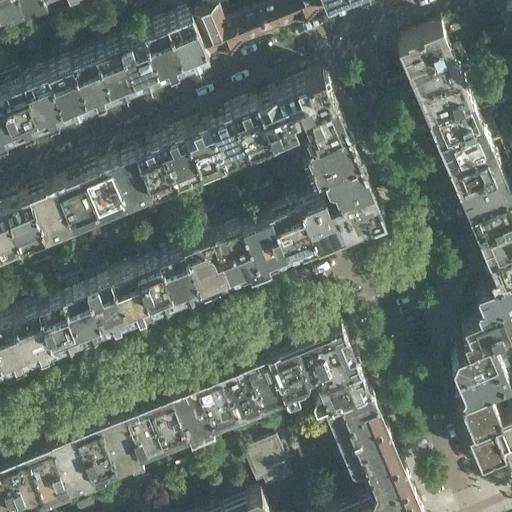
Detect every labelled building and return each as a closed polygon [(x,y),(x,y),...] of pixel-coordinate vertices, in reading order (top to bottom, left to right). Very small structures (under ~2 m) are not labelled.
[(267,21),(316,0),(248,0),(224,10),(219,0),(200,0),(191,4),(207,45),(267,21)] [(503,20),(494,0),(473,0),(470,2),(480,27),(481,29),(503,20)] [(207,45),(191,4),(190,2),(166,12),(183,55),(207,45)] [(458,35),(480,27),(470,2),(396,32),(406,57),(450,38),(451,39),(458,35)] [(183,55),(166,12),(142,22),(159,65),(183,55)] [(159,65),(142,22),(118,32),(135,74),(159,65)] [(135,74),(118,32),(94,42),(111,84),(135,74)] [(460,62),(457,53),(464,50),(458,35),(451,39),(450,38),(406,57),(416,80),(460,62)] [(111,84),(94,42),(70,52),(87,94),(111,84)] [(87,94),(70,52),(46,62),(63,104),(87,94)] [(63,104),(46,62),(21,72),(39,114),(63,104)] [(471,86),(460,62),(416,80),(426,105),(471,86)] [(333,90),(322,63),(284,78),(296,106),(301,103),(333,90)] [(39,114),(21,72),(0,80),(0,89),(14,124),(39,114)] [(436,129),(481,110),(510,98),(500,74),(471,86),(426,105),(436,129)] [(296,106),(284,78),(255,90),(271,129),(295,119),(291,108),(296,106)] [(0,129),(14,124),(0,89),(0,129)] [(271,129),(255,90),(231,100),(248,142),(259,138),(266,152),(278,147),(271,129)] [(345,118),(333,90),(301,103),(307,117),(305,118),(303,122),(308,133),(345,118)] [(248,142),(231,100),(207,110),(230,167),(239,163),(233,148),(248,142)] [(230,167),(207,110),(183,120),(200,162),(212,157),(219,172),(230,167)] [(491,134),(481,110),(436,129),(447,153),(491,134)] [(358,148),(351,132),(345,118),(308,133),(303,136),(305,140),(299,142),(310,168),(321,163),(358,148)] [(200,162),(183,120),(159,130),(182,187),(191,183),(185,168),(200,162)] [(182,187),(159,130),(135,139),(152,182),(165,176),(171,191),(182,187)] [(501,158),(491,134),(447,153),(457,176),(501,158)] [(152,182),(135,139),(107,151),(125,193),(152,182)] [(370,176),(358,148),(321,163),(326,175),(330,176),(331,175),(337,189),(370,176)] [(125,193),(107,151),(81,161),(99,204),(125,193)] [(511,182),(501,158),(457,176),(467,201),(511,182)] [(99,204),(81,161),(53,173),(71,215),(99,204)] [(71,215),(53,173),(26,184),(44,226),(71,215)] [(370,176),(337,189),(332,192),(344,220),(382,205),(370,176)] [(315,232),(299,193),(297,189),(277,197),(275,193),(277,192),(272,179),(262,184),(286,244),(315,232)] [(511,209),(511,183),(511,182),(467,201),(477,225),(511,209)] [(344,220),(332,192),(327,194),(323,183),(299,193),(315,232),(344,220)] [(44,226),(26,184),(3,194),(20,236),(44,226)] [(286,244),(262,184),(251,188),(256,201),(259,200),(261,203),(240,212),(257,255),(286,244)] [(0,244),(20,236),(3,194),(0,194),(0,244)] [(257,255),(240,212),(218,220),(217,217),(220,215),(215,203),(204,207),(228,267),(257,255)] [(228,267),(204,207),(193,211),(199,224),(201,223),(203,227),(181,235),(182,236),(199,278),(228,267)] [(511,237),(511,209),(477,225),(487,249),(511,237)] [(199,278),(182,236),(158,246),(175,288),(199,278)] [(511,237),(487,249),(493,262),(488,264),(491,272),(492,274),(511,265),(511,237)] [(175,288),(158,246),(134,256),(151,298),(175,288)] [(151,298),(134,256),(110,265),(127,308),(151,298)] [(127,308),(110,265),(85,275),(102,317),(127,308)] [(511,292),(511,265),(492,274),(491,272),(474,280),(480,294),(474,296),(478,305),(506,293),(506,294),(511,292)] [(102,317),(85,275),(61,285),(78,327),(102,317)] [(78,327),(61,285),(37,295),(54,337),(78,327)] [(510,319),(507,312),(511,309),(511,308),(506,294),(506,293),(478,305),(461,311),(467,325),(461,328),(465,338),(489,328),(510,319)] [(54,337),(37,295),(13,304),(30,347),(54,337)] [(30,347),(13,304),(0,309),(0,340),(6,356),(30,347)] [(348,330),(339,308),(289,328),(298,350),(348,330)] [(303,362),(298,350),(289,328),(265,338),(283,383),(285,389),(296,385),(292,375),(299,372),(303,362)] [(489,328),(465,338),(454,342),(454,343),(451,350),(449,351),(450,353),(445,355),(459,390),(487,378),(507,370),(489,328)] [(358,352),(348,330),(298,350),(303,362),(312,358),(316,369),(358,352)] [(283,383),(265,338),(241,348),(259,392),(283,383)] [(259,392),(241,348),(217,357),(235,402),(259,392)] [(368,376),(358,352),(316,369),(321,381),(314,383),(311,391),(314,398),(323,395),(368,376)] [(235,402),(217,357),(193,367),(211,412),(235,402)] [(211,412),(193,367),(169,377),(187,421),(211,412)] [(383,412),(378,400),(368,376),(323,395),(330,412),(334,410),(343,429),(383,412)] [(187,421),(169,377),(145,386),(163,431),(187,421)] [(511,401),(499,407),(487,378),(459,390),(459,391),(461,395),(460,395),(470,419),(466,421),(479,451),(503,441),(511,461),(511,401)] [(163,431),(145,386),(121,396),(139,441),(163,431)] [(142,447),(139,441),(121,396),(96,406),(115,451),(127,446),(130,452),(142,447)] [(115,451),(96,406),(72,416),(93,466),(104,462),(102,456),(115,451)] [(399,450),(383,412),(343,429),(352,451),(348,453),(351,461),(355,463),(365,458),(368,463),(399,450)] [(93,466),(72,416),(47,426),(65,471),(79,465),(82,471),(93,466)] [(65,471),(47,426),(23,436),(41,481),(53,475),(56,482),(68,477),(65,471)] [(295,462),(280,427),(243,442),(256,472),(261,470),(263,475),(295,462)] [(312,442),(309,434),(300,438),(303,446),(312,442)] [(41,481),(23,436),(0,445),(0,447),(20,496),(31,492),(29,486),(41,481)] [(316,450),(312,442),(303,446),(306,453),(316,450)] [(214,455),(211,446),(203,449),(207,458),(214,455)] [(20,496),(0,447),(0,497),(6,495),(9,501),(20,496)] [(207,458),(203,449),(196,452),(199,461),(207,458)] [(413,511),(423,508),(399,450),(368,463),(374,478),(372,485),(360,490),(369,511),(413,511)] [(321,463),(318,455),(309,459),(312,466),(321,463)] [(155,479),(152,471),(144,474),(147,482),(155,479)] [(352,479),(349,471),(341,475),(344,483),(352,479)] [(300,482),(296,473),(289,476),(292,486),(300,482)] [(147,482),(144,474),(136,477),(139,486),(147,482)] [(292,486),(289,476),(281,479),(285,489),(292,486)] [(284,511),(273,507),(260,477),(244,484),(246,489),(224,498),(230,511),(284,511)] [(369,511),(360,490),(341,498),(339,493),(314,504),(316,508),(305,511),(369,511)] [(95,504),(92,496),(84,499),(88,507),(95,504)] [(230,511),(224,498),(205,505),(203,501),(191,506),(194,511),(230,511)] [(88,507),(84,499),(77,502),(80,510),(88,507)]
